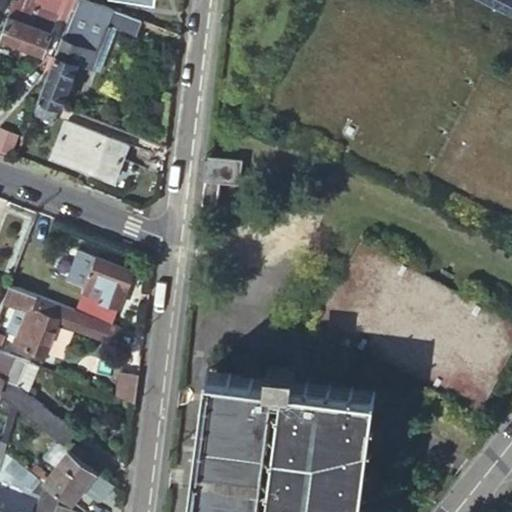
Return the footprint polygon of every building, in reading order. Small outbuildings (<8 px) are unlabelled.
[(13,0),(0,36),(42,52),(50,30),(28,22),(32,11),(39,13),(41,7),(67,17),(71,8),(73,0),(13,0)] [(134,33),(141,17),(96,0),(73,0),(71,8),(109,23),(134,33)] [(511,0),(489,0),(509,10),(511,2),(511,0)] [(38,97),(60,105),(77,60),(93,66),(109,23),(71,8),(67,17),(38,97)] [(54,120),(60,105),(38,97),(32,113),(54,120)] [(126,140),(65,118),(52,153),(114,174),(126,140)] [(0,126),(0,149),(10,153),(18,132),(0,126)] [(209,155),(203,202),(219,204),(222,179),(240,181),(243,159),(209,155)] [(97,315),(114,321),(128,285),(130,286),(136,270),(81,247),(68,278),(86,284),(77,307),(97,315)] [(39,293),(11,281),(4,299),(19,305),(28,308),(19,329),(15,339),(47,352),(61,316),(61,315),(35,305),(39,293)] [(69,304),(39,293),(35,305),(61,315),(61,316),(64,318),(69,304)] [(77,307),(69,304),(64,318),(91,328),(97,315),(77,307)] [(28,308),(19,305),(10,327),(19,329),(28,308)] [(97,315),(91,328),(116,337),(121,324),(114,321),(97,315)] [(19,382),(29,358),(0,346),(0,387),(4,376),(19,382)] [(361,511),(378,387),(209,367),(190,511),(361,511)] [(119,370),(117,394),(137,396),(139,372),(119,370)] [(0,392),(19,407),(63,441),(74,428),(19,382),(4,376),(0,387),(0,392)] [(73,500),(98,467),(71,447),(47,480),(61,490),(73,500)] [(43,490),(47,480),(5,448),(2,459),(12,467),(43,490)] [(0,462),(0,474),(9,478),(12,467),(2,459),(0,462)] [(53,511),(61,490),(47,480),(43,490),(40,499),(36,508),(46,511),(53,511)] [(29,511),(34,497),(0,485),(0,511),(29,511)] [(29,511),(35,511),(36,508),(40,499),(34,497),(29,511)]
